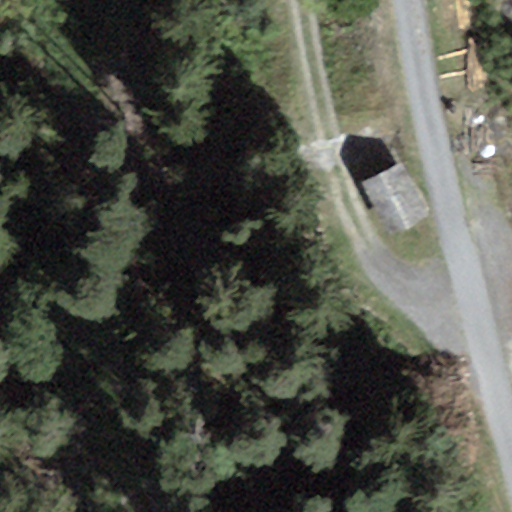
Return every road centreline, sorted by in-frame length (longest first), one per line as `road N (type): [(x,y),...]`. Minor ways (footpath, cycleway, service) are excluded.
road 1 (track): [(506,437),(355,211),(261,0)]
road 2 (unclassified): [(422,0),(511,460)]
